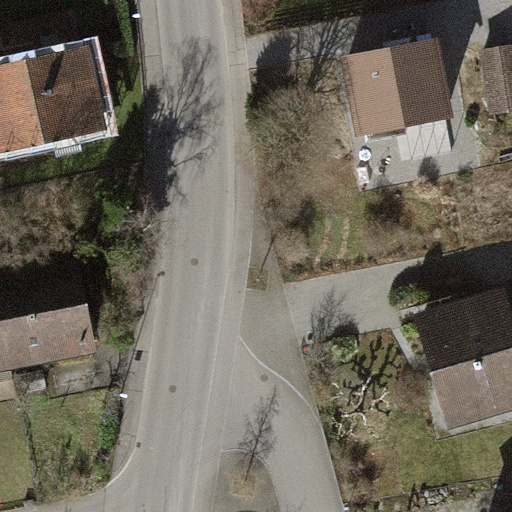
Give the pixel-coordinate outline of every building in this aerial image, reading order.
[(0,160),(108,138),(90,52),(82,53),(74,16),(0,31),(0,160)] [(437,33),(345,52),(361,128),(454,108),(437,33)] [(511,49),(482,54),(493,118),(511,114),(511,49)] [(82,259),(0,274),(0,284),(17,376),(101,361),(82,259)] [(0,378),(17,376),(0,284),(0,378)] [(511,308),(507,290),(422,313),(451,418),(511,400),(511,308)]
